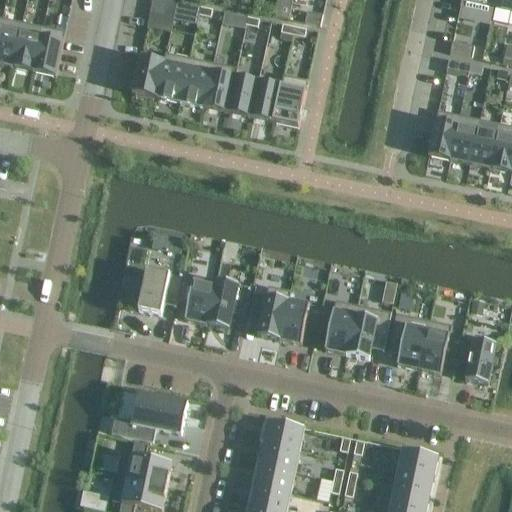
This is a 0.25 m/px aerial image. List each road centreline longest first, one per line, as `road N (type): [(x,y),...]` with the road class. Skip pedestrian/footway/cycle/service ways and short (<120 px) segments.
road 1 (residential): [(511,434),(231,374)]
road 2 (tertiary): [(3,511),(41,333)]
road 3 (tertiary): [(41,333),(78,158)]
road 4 (tertiary): [(78,158),(112,0)]
road 5 (residential): [(391,152),(423,0)]
road 6 (residential): [(231,374),(202,511)]
road 7 (residential): [(231,374),(110,348)]
